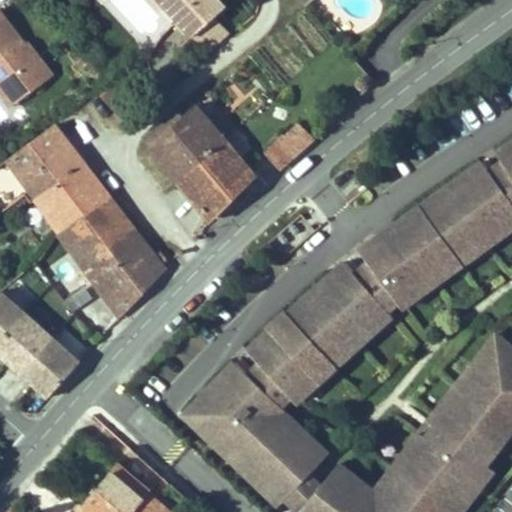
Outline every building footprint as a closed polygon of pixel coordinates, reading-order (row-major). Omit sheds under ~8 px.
[(150,0),(160,11),(165,6),(193,36),(212,18),(226,7),(219,0),(150,0)] [(31,67),(41,60),(28,43),(26,45),(0,10),(0,89),(12,90),(19,101),(43,84),(31,67)] [(53,76),(41,60),(31,67),(43,84),(53,76)] [(107,103),(118,94),(110,85),(100,93),(107,103)] [(19,101),(12,90),(0,89),(0,91),(11,107),(19,101)] [(127,106),(118,94),(107,103),(116,114),(127,106)] [(223,139),(195,105),(183,116),(177,111),(172,115),(171,114),(144,138),(159,156),(180,182),(223,139)] [(138,119),(127,106),(116,114),(128,127),(138,119)] [(281,168),(315,138),(298,122),(285,135),(283,133),(265,151),(281,168)] [(53,125),(9,159),(37,198),(84,164),(53,125)] [(257,177),(223,139),(180,182),(213,221),(257,177)] [(248,350),(256,359),(245,370),(235,361),(184,414),(279,505),(286,498),(299,511),(448,511),(485,464),(511,429),(511,360),(489,342),(455,386),(463,393),(452,406),(445,400),(403,453),(412,460),(383,498),(374,491),(352,474),(346,482),(331,471),(320,486),(309,474),(321,461),(278,421),(286,413),(288,411),(282,406),(290,396),(296,402),(318,382),(311,374),(319,366),(327,374),(329,376),(339,367),(337,365),(330,358),(366,325),(373,333),(393,315),(389,310),(397,302),(402,308),(424,292),(418,284),(497,227),(503,235),(511,228),(511,142),(497,152),(507,168),(495,177),(483,160),(395,224),(400,230),(378,247),(373,240),(360,250),(373,269),(361,279),(344,261),(288,313),(286,310),(267,328),(269,330),(248,350)] [(86,214),(110,198),(96,181),(84,164),(37,198),(60,232),(86,214)] [(132,228),(110,198),(86,214),(109,245),(132,228)] [(109,245),(86,214),(60,232),(121,316),(144,293),(109,245)] [(378,247),(400,230),(395,224),(373,240),(378,247)] [(424,292),(503,235),(497,227),(418,284),(424,292)] [(167,262),(160,253),(154,257),(132,228),(109,245),(144,293),(165,271),(162,266),(167,262)] [(0,341),(25,313),(1,291),(0,292),(0,341)] [(0,353),(21,372),(52,337),(25,313),(0,341),(0,353)] [(337,365),(373,333),(366,325),(330,358),(337,365)] [(511,346),(496,334),(489,342),(511,360),(511,346)] [(49,397),(80,362),(52,337),(21,372),(49,397)] [(318,382),(327,374),(319,366),(311,374),(318,382)] [(452,406),(463,393),(455,386),(445,400),(452,406)] [(328,453),(286,413),(278,421),(321,461),(328,453)] [(383,498),(412,460),(403,453),(374,491),(383,498)] [(150,490),(118,462),(110,472),(137,495),(133,500),(138,504),(148,492),(150,490)] [(346,482),(352,474),(337,463),(331,471),(346,482)] [(460,511),(493,470),(485,464),(448,511),(460,511)] [(170,511),(148,492),(138,504),(133,500),(137,495),(110,472),(75,511),(170,511)]
